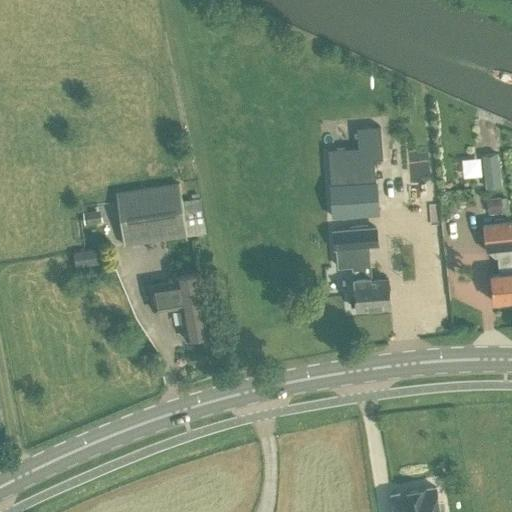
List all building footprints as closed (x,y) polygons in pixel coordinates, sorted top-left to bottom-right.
[(348,157),(330,158),(332,182),(335,214),(376,212),(373,156),(383,156),(381,127),(359,128),(360,147),(347,148),(348,157)] [(483,153),(488,186),(505,184),(500,150),(483,153)] [(115,193),(123,244),(124,245),(204,232),(199,199),(181,202),(178,183),(115,193)] [(489,196),(491,211),(508,209),(507,194),(489,196)] [(511,298),(511,220),(483,223),(486,250),(497,249),(500,273),(491,274),(493,301),(511,298)] [(357,308),(391,306),(389,278),(371,280),(369,246),(379,245),(378,227),(340,230),(341,240),(337,240),(339,266),(353,265),(355,294),(351,295),(351,305),(357,305),(357,308)] [(102,246),(76,250),(79,265),(104,261),(102,246)] [(155,311),(181,306),(186,340),(212,335),(201,272),(176,276),(176,281),(151,285),(155,311)] [(395,511),(439,511),(435,487),(392,495),(395,511)]
